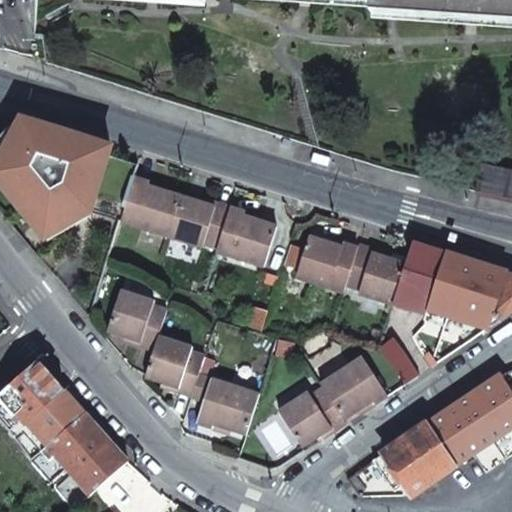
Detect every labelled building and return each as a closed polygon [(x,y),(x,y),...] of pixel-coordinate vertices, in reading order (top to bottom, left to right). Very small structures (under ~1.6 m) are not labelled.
[(511,0),(372,0),(372,4),(372,13),(511,23),(511,0)] [(23,206),(37,223),(35,225),(46,239),(82,210),(91,213),(111,148),(23,121),(0,163),(0,177),(11,191),(9,192),(21,208),(23,206)] [(511,170),(482,162),(476,192),(511,201),(511,170)] [(150,183),(135,178),(125,208),(121,222),(169,237),(182,197),(149,187),(150,183)] [(215,207),(182,197),(169,237),(203,248),(204,244),(218,248),(230,208),(216,204),(215,207)] [(245,213),(230,208),(218,248),(217,252),(264,267),(277,227),(244,217),(245,213)] [(325,242),(309,237),(297,278),(331,288),(332,284),(345,289),(346,286),(358,248),(343,244),(342,248),(325,242)] [(325,242),(342,248),(343,244),(344,242),(327,237),(325,242)] [(393,306),(426,316),(446,254),(413,243),(406,265),(393,305),(393,306)] [(374,250),(359,246),(358,248),(346,286),(360,290),(359,294),(393,305),(406,265),(404,264),(373,254),(374,250)] [(374,250),(373,254),(404,264),(405,259),(374,249),(374,250)] [(453,319),(488,330),(494,316),(501,321),(511,313),(511,274),(446,254),(426,316),(437,320),(438,315),(447,318),(446,322),(452,324),(453,319)] [(155,303),(122,292),(108,332),(141,343),(139,346),(154,351),(159,338),(168,311),(154,307),(155,303)] [(261,333),(268,312),(257,308),(250,330),(261,333)] [(193,348),(159,338),(154,351),(146,377),(179,388),(177,392),(192,397),(199,376),(205,357),(191,353),(193,348)] [(381,347),(405,386),(420,375),(407,353),(392,338),(381,347)] [(363,358),(322,385),(324,389),(344,420),(373,401),(376,405),(388,396),(363,358)] [(85,414),(39,361),(3,393),(0,395),(0,401),(18,423),(29,421),(47,443),(44,447),(47,450),(45,451),(52,460),(57,455),(64,462),(61,465),(64,469),(68,466),(93,495),(129,463),(85,414)] [(384,454),(413,496),(511,425),(511,370),(501,375),(384,454)] [(212,380),(199,376),(192,397),(206,401),(212,380)] [(260,396),(212,380),(206,401),(198,424),(213,429),(214,425),(247,436),(260,396)] [(309,393),(279,412),(302,448),(331,429),(334,432),(347,424),(344,420),(324,389),(311,396),(309,393)]
